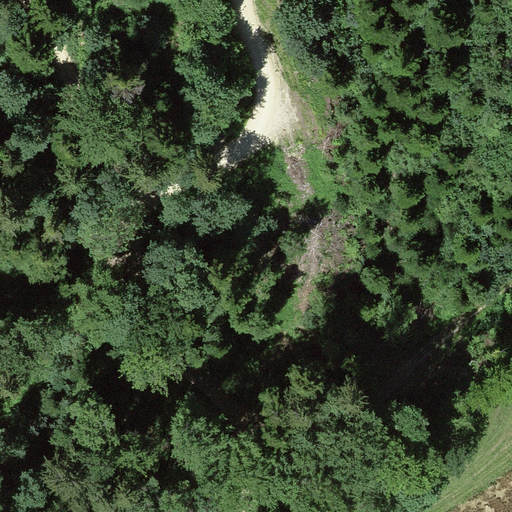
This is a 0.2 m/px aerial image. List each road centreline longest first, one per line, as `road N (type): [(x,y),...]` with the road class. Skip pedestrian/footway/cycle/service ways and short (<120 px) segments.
road 1 (track): [(244,441),(345,428),(511,298)]
road 2 (track): [(244,441),(224,393),(173,352),(119,183)]
road 3 (track): [(119,183),(163,183),(235,151),(266,126),(272,91),(242,0)]
road 4 (track): [(70,64),(88,89),(119,183)]
